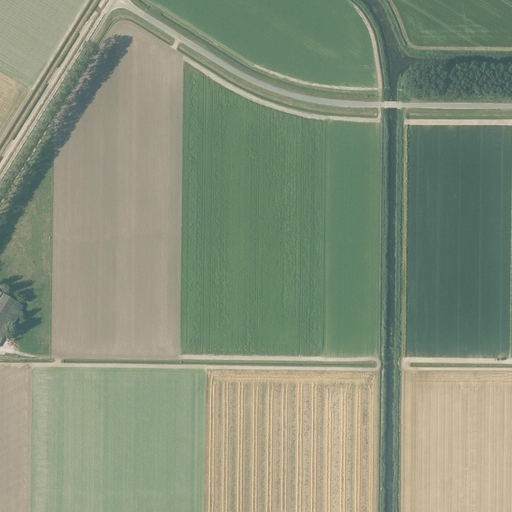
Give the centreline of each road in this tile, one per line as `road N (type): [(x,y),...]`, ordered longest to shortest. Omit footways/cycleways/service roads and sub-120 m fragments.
road 1 (unclassified): [(511,106),(296,96),(235,72),(128,5)]
road 2 (secondary): [(0,182),(112,1)]
road 3 (track): [(0,141),(89,0)]
